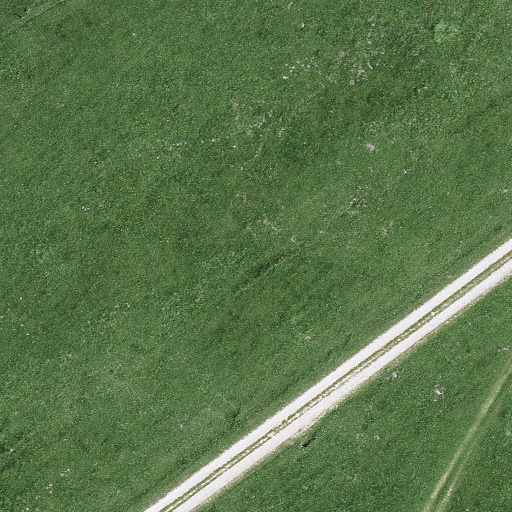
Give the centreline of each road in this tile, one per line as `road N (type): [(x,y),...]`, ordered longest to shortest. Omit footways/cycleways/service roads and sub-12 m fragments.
road 1 (track): [(511,250),(169,511)]
road 2 (track): [(511,369),(438,511)]
